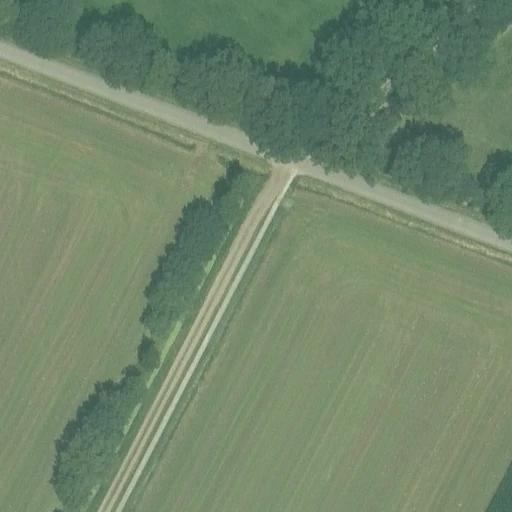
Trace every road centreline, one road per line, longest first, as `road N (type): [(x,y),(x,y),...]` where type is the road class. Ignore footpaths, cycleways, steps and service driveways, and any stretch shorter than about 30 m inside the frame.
road 1 (unclassified): [(511,246),(0,51)]
road 2 (track): [(285,159),(105,511)]
road 3 (track): [(487,0),(296,164)]
